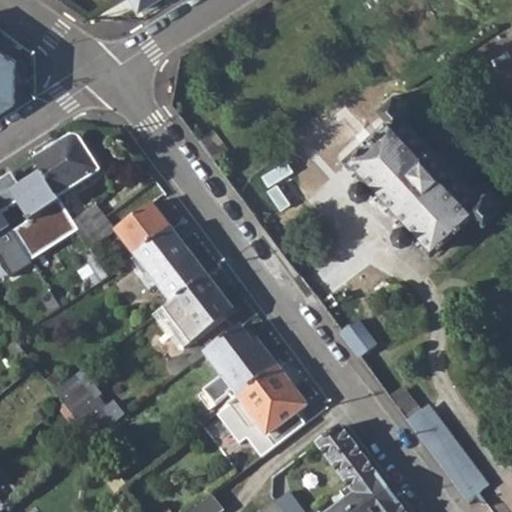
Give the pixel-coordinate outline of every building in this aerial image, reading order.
[(134,0),(140,8),(152,0),(134,0)] [(0,110),(17,100),(17,58),(0,46),(0,110)] [(416,232),(433,251),(477,210),(484,216),(490,217),(499,208),(501,202),(491,192),(485,193),(480,198),(403,115),(409,109),(410,102),(403,93),(395,94),(387,102),(384,110),(391,118),(347,157),(363,175),(354,177),(352,185),(354,195),(362,199),(372,197),(375,187),(404,220),(397,222),(392,229),(394,239),(403,244),(412,242),(416,232)] [(43,171),(58,196),(100,169),(81,137),(76,134),(70,135),(35,159),(43,171)] [(58,196),(43,171),(21,184),(15,188),(8,176),(0,180),(0,209),(2,213),(19,202),(30,219),(13,230),(31,258),(80,228),(74,219),(58,196)] [(14,172),(8,176),(15,188),(21,184),(14,172)] [(118,225),(138,253),(175,226),(154,197),(118,225)] [(96,202),(74,219),(80,228),(82,232),(106,214),(96,202)] [(0,228),(8,223),(2,213),(0,209),(0,228)] [(106,214),(82,232),(90,246),(115,227),(106,214)] [(138,253),(174,300),(210,273),(175,226),(138,253)] [(160,310),(187,346),(236,308),(210,273),(174,300),(160,310)] [(342,332),(361,357),(378,344),(359,320),(342,332)] [(206,350),(241,395),(276,369),(241,324),(206,350)] [(56,388),(92,435),(124,411),(114,397),(106,403),(99,394),(103,391),(85,367),(56,388)] [(276,369),(241,395),(251,408),(240,416),(231,403),(218,414),(240,445),(248,439),(262,457),(307,424),(298,413),(308,405),(280,367),(276,369)] [(408,420),(476,511),(487,511),(493,508),(420,410),(408,420)] [(319,444),(356,493),(380,476),(343,425),(319,444)] [(273,498),(283,511),(284,511),(301,500),(294,492),(298,488),(284,470),(274,477),(270,495),(273,498)] [(387,511),(400,503),(380,476),(356,493),(348,499),(331,511),(387,511)] [(187,511),(222,511),(225,510),(213,494),(187,511)] [(258,508),(261,511),(283,511),(273,498),(258,508)] [(407,511),(400,503),(387,511),(407,511)]
